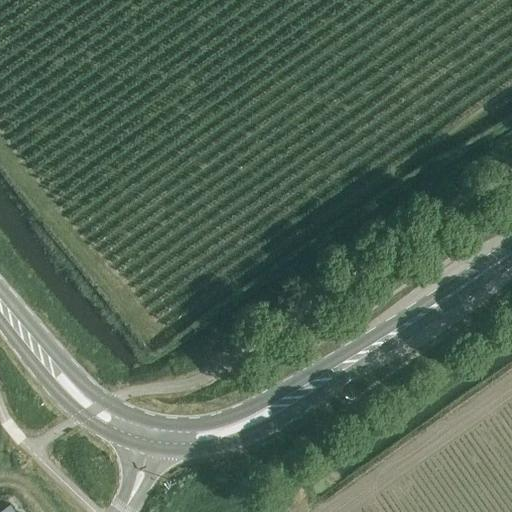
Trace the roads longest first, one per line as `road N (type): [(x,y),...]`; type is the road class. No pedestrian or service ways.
road 1 (secondary): [(148,450),(211,451),(247,440),(336,385),(380,342)]
road 2 (secondary): [(380,342),(241,414),(152,427)]
road 3 (secondary): [(152,427),(101,405),(0,284)]
road 4 (secondary): [(0,320),(79,417),(148,450)]
road 5 (secondary): [(380,342),(511,251)]
